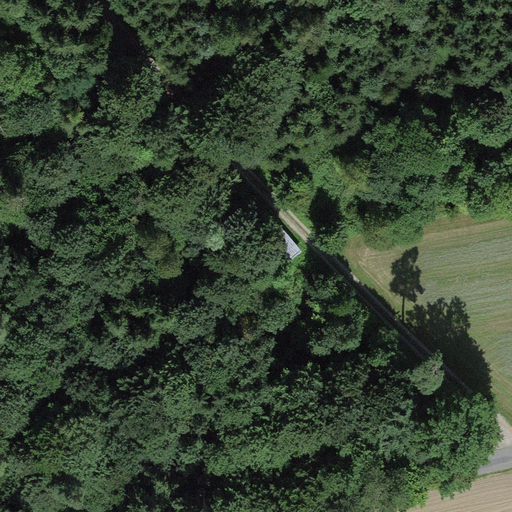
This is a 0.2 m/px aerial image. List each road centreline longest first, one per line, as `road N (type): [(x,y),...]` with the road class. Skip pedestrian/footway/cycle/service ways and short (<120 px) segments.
road 1 (track): [(94,0),(163,88),(511,441)]
road 2 (residential): [(288,511),(511,456)]
